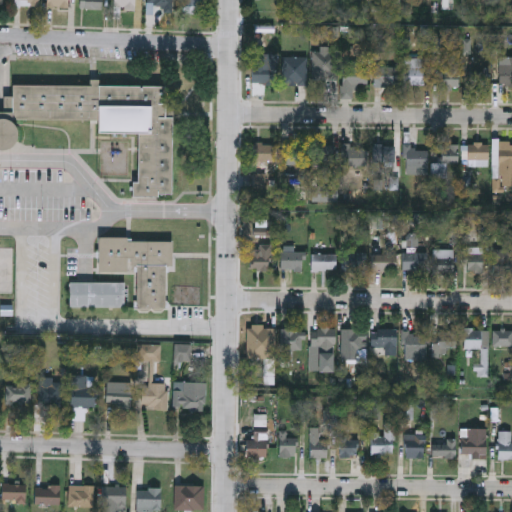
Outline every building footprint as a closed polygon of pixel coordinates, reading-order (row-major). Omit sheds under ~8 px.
[(15,0),(16,9),(40,9),(40,0),(15,0)] [(46,8),(46,0),(68,0),(68,8),(46,8)] [(102,0),(102,8),(79,8),(79,0),(102,0)] [(136,0),(136,10),(114,10),(114,0),(136,0)] [(173,0),(173,8),(147,8),(147,0),(173,0)] [(203,0),(203,14),(183,14),(183,0),(203,0)] [(312,80),(312,51),(336,51),(336,80),(312,80)] [(253,54),(274,54),(274,84),(253,84),(253,54)] [(281,85),(281,56),(306,56),(306,85),(281,85)] [(403,85),(403,57),(424,57),(424,85),(403,85)] [(499,62),(507,62),(507,57),(511,57),(511,86),(499,86),(499,62)] [(397,66),(397,86),(373,86),(373,66),(397,66)] [(343,67),(367,67),(367,84),(343,84),(343,67)] [(441,89),(441,67),(458,67),(458,89),(441,89)] [(489,71),(489,91),(468,91),(468,71),(489,71)] [(165,86),(164,106),(173,106),(171,195),(133,194),(133,181),(137,181),(138,133),(98,132),(98,121),(12,118),(12,122),(15,126),(17,131),(16,137),(14,142),(11,145),(7,148),(3,149),(0,149),(0,110),(4,111),(4,95),(12,95),(13,83),(89,85),(90,78),(99,79),(99,84),(165,86)] [(487,141),(487,161),(467,161),(467,141),(487,141)] [(511,142),(511,175),(493,175),(493,142),(511,142)] [(274,161),(252,161),(252,144),(274,144),(274,161)] [(395,145),(395,169),(373,169),(373,144),(395,145)] [(333,145),(333,164),(313,164),(313,145),(333,145)] [(367,166),(344,166),(344,145),(367,145),(367,166)] [(306,164),(284,164),(284,147),(306,147),(306,164)] [(427,147),(427,174),(403,174),(403,147),(427,147)] [(166,265),(165,308),(136,308),(136,272),(97,271),(98,238),(172,239),(171,265),(166,265)] [(270,244),(271,270),(253,270),(253,244),(270,244)] [(294,245),(294,251),(303,251),(303,270),(280,270),(280,245),(294,245)] [(482,247),(482,270),(463,270),(463,247),(482,247)] [(371,248),(381,248),(381,254),(396,254),(396,271),(371,271),(371,248)] [(511,273),(493,273),(493,248),(511,248),(511,273)] [(453,249),(453,273),(432,273),(432,249),(453,249)] [(363,269),(340,269),(340,252),(363,252),(363,269)] [(426,252),(426,271),(402,271),(402,252),(426,252)] [(334,254),(334,270),(310,270),(310,254),(334,254)] [(125,282),(125,307),(70,307),(70,282),(125,282)] [(267,327),(267,345),(246,345),(246,327),(267,327)] [(324,350),(324,345),(314,345),(314,328),(334,328),(334,350),(324,350)] [(463,349),(463,328),(488,328),(488,349),(463,349)] [(280,359),(280,329),(304,329),(304,349),(292,349),(292,359),(280,359)] [(359,359),(341,359),(341,329),(365,329),(365,348),(359,348),(359,359)] [(395,329),(395,348),(371,348),(371,329),(395,329)] [(426,356),(403,356),(403,329),(426,329),(426,356)] [(511,346),(493,346),(493,329),(511,329),(511,346)] [(447,352),(432,352),(432,330),(455,330),(455,348),(447,348),(447,352)] [(176,359),(176,347),(189,346),(189,359),(176,359)] [(39,403),(39,379),(61,379),(61,403),(39,403)] [(132,381),(132,406),(106,406),(106,381),(132,381)] [(206,381),(206,409),(174,409),(174,381),(206,381)] [(167,383),(167,408),(144,408),(144,383),(167,383)] [(6,403),(6,385),(31,385),(31,403),(6,403)] [(95,407),(70,407),(70,387),(95,387),(95,407)] [(245,440),(255,439),(254,417),(266,416),(268,457),(245,457),(245,440)] [(369,432),(383,432),(383,422),(394,422),(394,456),(369,456),(369,432)] [(309,457),(309,427),(319,427),(319,440),(327,440),(327,457),(309,457)] [(486,428),(486,456),(463,456),(463,428),(486,428)] [(277,457),(277,429),(297,429),(297,457),(277,457)] [(511,459),(497,459),(497,431),(511,431),(511,459)] [(424,457),(405,457),(405,434),(424,434),(424,457)] [(338,456),(338,435),(357,435),(357,456),(338,456)] [(455,438),(455,457),(431,457),(431,444),(445,444),(445,438),(455,438)] [(26,484),(26,502),(1,501),(1,483),(26,484)] [(60,504),(34,504),(34,485),(60,485),(60,504)] [(100,508),(100,485),(127,485),(127,508),(100,508)] [(95,508),(69,508),(69,487),(95,487),(95,508)] [(163,489),(163,511),(136,511),(136,489),(163,489)] [(177,508),(177,489),(204,489),(204,508),(177,508)]
